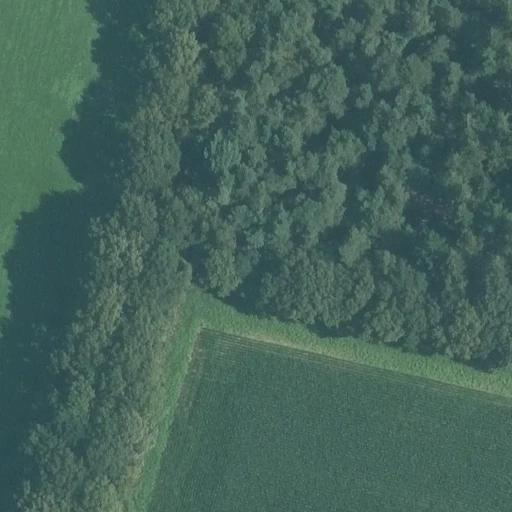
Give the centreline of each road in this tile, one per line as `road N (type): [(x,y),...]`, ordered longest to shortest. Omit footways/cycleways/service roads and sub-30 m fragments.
road 1 (track): [(71,511),(220,0)]
road 2 (track): [(146,251),(511,336)]
